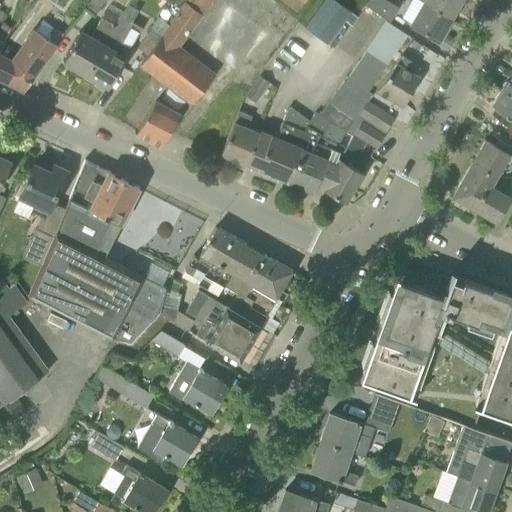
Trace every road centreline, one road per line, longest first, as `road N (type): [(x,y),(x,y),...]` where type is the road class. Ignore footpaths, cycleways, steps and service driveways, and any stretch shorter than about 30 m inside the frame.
road 1 (residential): [(0,99),(351,262)]
road 2 (residential): [(213,511),(351,262)]
road 3 (residential): [(388,204),(507,0)]
road 4 (residential): [(511,263),(388,204)]
